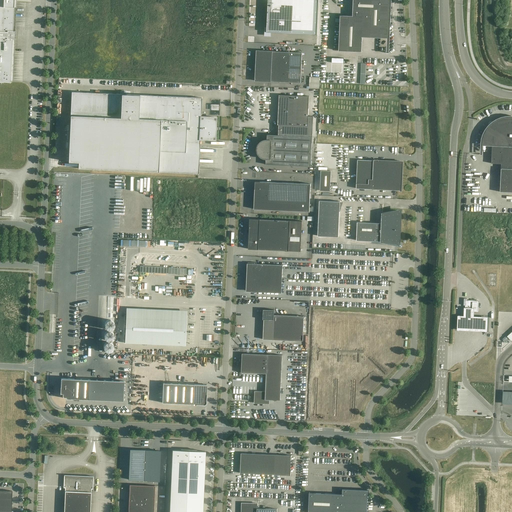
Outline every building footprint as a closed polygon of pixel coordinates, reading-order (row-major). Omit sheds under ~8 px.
[(0,0),(0,81),(10,82),(12,38),(15,39),(15,30),(13,30),(13,0),(0,0)] [(268,10),(266,32),(317,35),(318,0),(267,0),(267,10),(268,10)] [(340,15),(339,51),(362,52),(363,32),(382,33),(384,33),(385,32),(386,31),(387,30),(388,29),(388,28),(389,0),(353,0),(353,16),(340,15)] [(302,53),(257,51),(255,81),(271,82),(300,83),(302,53)] [(309,88),(320,88),(320,75),(309,75),(309,88)] [(135,92),(135,84),(125,84),(125,88),(128,88),(128,92),(135,92)] [(71,92),(68,162),(78,163),(78,168),(198,174),(200,139),(215,140),(215,130),(218,130),(218,131),(218,127),(215,127),(216,118),(201,117),(202,98),(71,92)] [(309,96),(279,95),(278,125),(308,126),(309,96)] [(483,139),(482,144),(492,144),(491,163),(501,164),(500,192),(511,192),(511,117),(506,117),(501,119),(497,120),(493,123),(492,123),(492,122),(489,125),(490,126),(489,126),(486,130),(484,134),(483,139)] [(257,151),(257,152),(258,153),(258,154),(259,155),(259,156),(260,156),(261,157),(262,158),(263,158),(264,158),(264,159),(265,159),(266,159),(266,164),(311,167),(312,137),(267,134),(267,140),(266,140),(265,140),(264,140),(264,141),(263,141),(262,141),(261,142),(260,143),(259,143),(259,144),(258,145),(258,146),(257,147),(257,148),(257,149),(257,150),(257,151)] [(374,160),(357,160),(356,189),(396,190),(401,190),(403,162),(379,161),(379,160),(374,160)] [(330,191),(331,171),(321,171),(320,191),(330,191)] [(309,211),(310,184),(255,181),(254,209),(309,211)] [(340,202),(319,201),(318,236),(338,237),(340,202)] [(382,223),(357,222),(356,240),(398,242),(399,211),(383,214),(382,223)] [(250,219),(248,249),(258,250),(301,251),(302,221),(250,219)] [(257,292),(281,293),(283,265),(257,264),(257,263),(248,262),(247,278),(252,278),(251,292),(257,292)] [(309,307),(309,299),(293,298),(293,307),(309,307)] [(478,303),(478,301),(465,300),(465,308),(465,310),(477,311),(478,303)] [(462,316),(458,316),(457,331),(461,331),(483,332),(488,332),(489,317),(484,317),(475,317),(475,308),(465,308),(464,316),(462,316)] [(303,341),(304,316),(274,315),(274,310),(263,309),(263,319),(264,319),(263,339),(303,341)] [(187,315),(126,313),(125,343),(185,346),(187,315)] [(104,324),(104,325),(104,326),(105,327),(105,328),(106,328),(106,329),(107,329),(108,330),(109,330),(110,330),(111,329),(112,329),(113,328),(114,327),(114,326),(114,325),(114,324),(114,323),(114,322),(113,321),(112,321),(112,320),(111,320),(110,320),(109,320),(108,320),(107,320),(106,321),(105,322),(105,323),(104,324)] [(104,335),(104,336),(104,337),(104,338),(105,339),(106,340),(107,340),(108,341),(109,341),(110,341),(111,340),(112,340),(112,339),(113,339),(113,338),(114,337),(114,336),(114,335),(113,334),(113,333),(112,332),(111,331),(110,331),(109,331),(108,331),(107,331),(106,332),(105,332),(105,333),(104,334),(104,335)] [(103,346),(103,347),(103,348),(104,349),(104,350),(105,350),(106,351),(107,352),(108,352),(109,352),(110,351),(111,351),(112,350),(113,349),(113,348),(113,347),(113,346),(113,345),(112,344),(112,343),(111,343),(110,342),(109,342),(108,342),(107,342),(106,342),(106,343),(105,343),(104,344),(104,345),(103,346)] [(241,373),(266,374),(267,355),(242,353),(241,373)] [(267,355),(266,374),(265,391),(255,391),(254,399),(254,403),(269,404),(269,400),(280,400),(282,355),(267,355)] [(60,387),(60,393),(62,394),(62,395),(62,396),(63,396),(63,397),(64,397),(66,397),(66,399),(71,399),(123,401),(124,381),(61,378),(60,387)] [(163,383),(162,403),(196,404),(203,405),(204,405),(206,403),(206,402),(206,395),(206,394),(207,385),(163,383)] [(145,460),(145,450),(130,449),(130,459),(145,460)] [(145,460),(144,470),(144,480),(159,481),(160,451),(145,450),(145,460)] [(202,511),(205,451),(172,450),(169,511),(202,511)] [(290,475),(291,455),(241,453),(240,473),(290,475)] [(130,459),(129,469),(144,470),(145,460),(130,459)] [(144,480),(144,470),(129,469),(129,480),(144,480)] [(64,511),(69,511),(90,511),(91,489),(93,489),(93,476),(64,475),(63,488),(65,488),(64,511)] [(129,495),(144,496),(144,485),(129,485),(129,495)] [(155,486),(144,485),(144,496),(154,496),(155,486)] [(342,489),(342,494),(309,493),(308,511),(366,511),(368,495),(370,490),(342,489)] [(0,490),(0,510),(11,511),(12,491),(0,490)] [(128,505),(144,506),(144,496),(129,495),(128,505)] [(154,506),(154,496),(144,496),(144,506),(154,506)]
